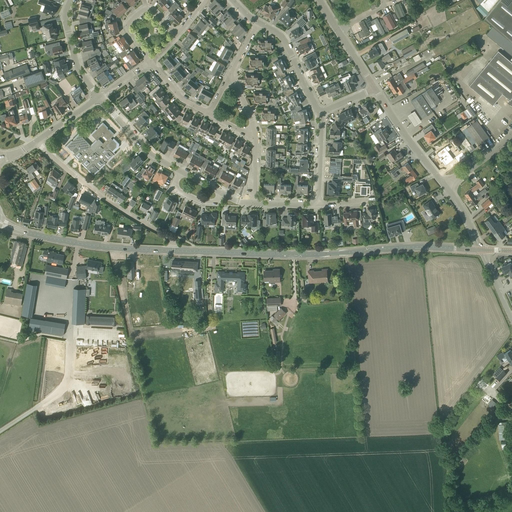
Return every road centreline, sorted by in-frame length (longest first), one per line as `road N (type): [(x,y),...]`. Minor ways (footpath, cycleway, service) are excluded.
road 1 (unclassified): [(361,433),(347,252)]
road 2 (residential): [(171,250),(168,236),(96,193),(35,142)]
road 3 (secondary): [(171,250),(347,252)]
road 4 (secondary): [(12,228),(171,250)]
road 5 (secondary): [(347,252),(482,249)]
road 6 (residential): [(449,188),(374,87)]
